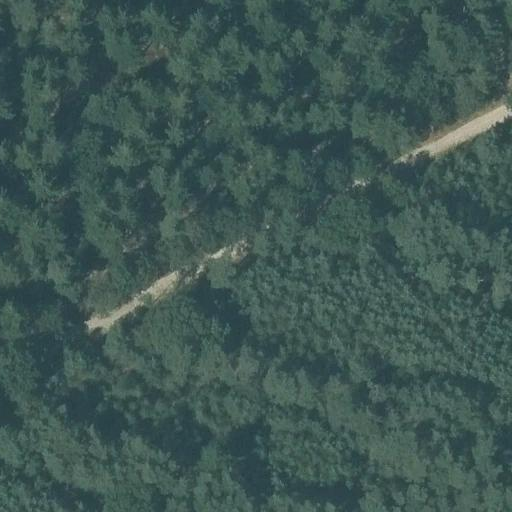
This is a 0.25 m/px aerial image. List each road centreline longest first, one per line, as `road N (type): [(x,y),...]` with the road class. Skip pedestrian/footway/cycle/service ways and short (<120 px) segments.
road 1 (track): [(511,94),(74,327)]
road 2 (track): [(74,327),(177,404),(262,511)]
